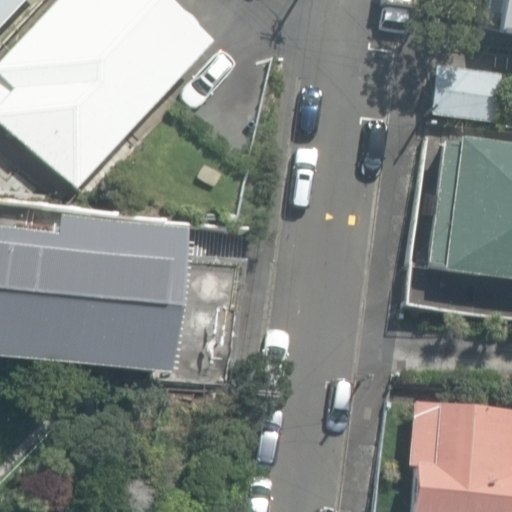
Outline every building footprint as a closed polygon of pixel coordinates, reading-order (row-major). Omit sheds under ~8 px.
[(0,0),(0,22),(20,0),(0,0)] [(0,134),(67,195),(201,46),(192,39),(192,32),(190,26),(186,20),(181,15),(175,12),(168,10),(161,11),(149,0),(52,0),(0,58),(0,134)] [(511,0),(496,0),(493,36),(511,37),(511,0)] [(426,117),(493,123),(498,75),(431,68),(426,117)] [(399,309),(471,317),(475,279),(511,283),(511,150),(451,144),(451,148),(437,146),(425,267),(403,265),(399,309)] [(0,362),(154,383),(225,391),(239,262),(186,256),(187,248),(172,246),(173,237),(49,224),(48,240),(0,235),(0,362)] [(405,511),(511,511),(511,414),(409,404),(403,468),(409,468),(405,511)] [(155,511),(162,511),(188,511),(191,499),(158,493),(155,511)]
